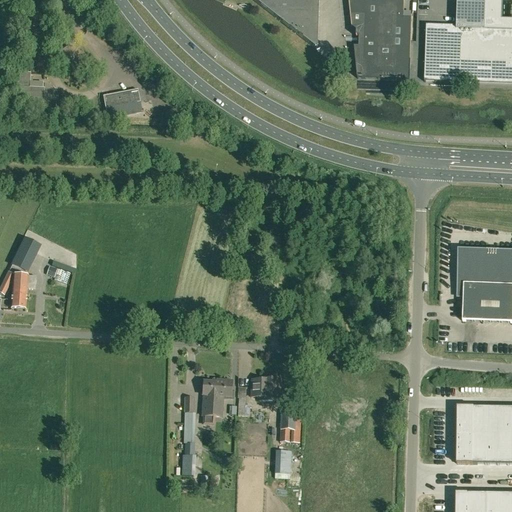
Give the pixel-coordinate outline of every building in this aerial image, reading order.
[(251,0),(267,12),(295,34),(316,50),(316,49),(317,47),(317,0),(251,0)] [(404,17),(404,0),(349,0),(353,32),(357,32),(357,38),(359,38),(359,47),(354,47),(358,80),(410,81),(412,17),(404,17)] [(511,0),(458,0),(457,30),(427,29),(425,80),(511,82),(511,0)] [(77,50),(68,48),(60,53),(59,62),(64,69),(73,71),(80,66),(82,57),(77,50)] [(29,88),(30,74),(18,73),(17,88),(16,88),(15,107),(22,108),(43,109),(44,89),(29,88)] [(105,110),(112,109),(137,104),(140,103),(138,91),(103,97),(105,110)] [(139,113),(137,104),(112,109),(112,111),(114,118),(127,115),(139,113)] [(277,226),(271,232),(281,241),(286,235),(277,226)] [(24,239),(11,265),(25,272),(38,246),(24,239)] [(464,297),(463,322),(511,324),(511,254),(460,253),(458,296),(464,297)] [(53,262),(51,266),(74,275),(75,271),(76,270),(53,262)] [(49,268),(47,274),(54,277),(55,275),(57,271),(49,268)] [(59,272),(56,284),(68,288),(72,276),(59,272)] [(37,277),(15,276),(9,273),(0,290),(0,294),(4,297),(11,284),(14,284),(14,293),(13,293),(12,309),(26,310),(28,290),(36,290),(37,277)] [(245,311),(260,312),(262,295),(268,295),(269,282),(259,281),(259,288),(247,287),(245,311)] [(252,382),(251,399),(260,399),(259,403),(280,403),(281,381),(272,381),(272,379),(263,378),(263,380),(260,380),(260,382),(252,382)] [(201,381),(201,390),(203,390),(203,397),(203,396),(204,397),(203,418),(202,424),(213,425),(214,418),(221,419),(223,398),(225,398),(225,400),(233,401),(233,392),(231,392),(232,383),(224,383),(223,385),(210,384),(210,382),(201,381)] [(194,400),(178,399),(177,415),(185,415),(193,415),(194,400)] [(511,409),(458,409),(457,465),(511,466),(511,409)] [(294,415),(281,414),(279,443),(288,444),(289,432),(291,432),(290,444),(300,445),(301,415),(294,415)] [(195,415),(193,415),(185,415),(184,432),(185,432),(185,446),(194,446),(195,415)] [(185,446),(184,446),(184,458),(192,458),(194,458),(195,446),(194,446),(185,446)] [(290,454),(276,453),(275,474),(289,475),(290,454)] [(192,458),(184,458),(183,478),(194,478),(194,472),(192,472),(192,458)] [(511,511),(511,495),(456,495),(456,511),(511,511)]
